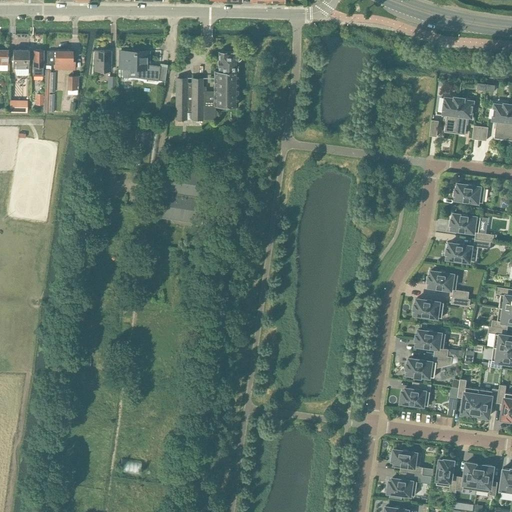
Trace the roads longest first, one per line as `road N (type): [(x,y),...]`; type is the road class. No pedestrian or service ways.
road 1 (residential): [(371,426),(389,303),(423,231),(432,165),(511,173)]
road 2 (unclassified): [(293,16),(34,10)]
road 3 (residential): [(371,426),(511,446)]
road 4 (tertiary): [(511,29),(385,0)]
